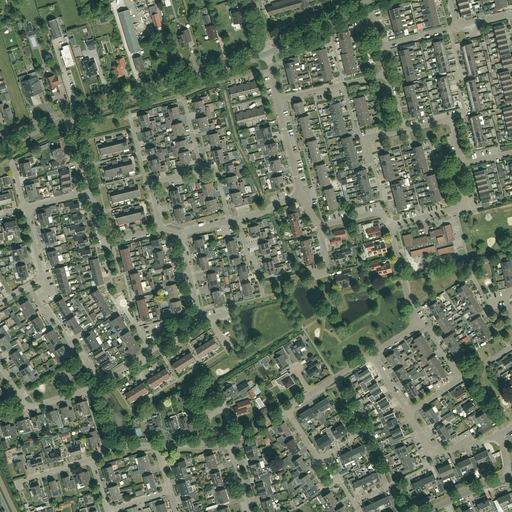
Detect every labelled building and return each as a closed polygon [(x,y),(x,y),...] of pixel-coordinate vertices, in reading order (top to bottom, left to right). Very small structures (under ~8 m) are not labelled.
[(273,6),(267,8),(269,15),(301,6),(301,7),(309,5),(308,1),(312,0),(284,0),(272,4),(273,6)] [(506,6),(506,5),(508,5),(506,0),(505,1),(496,3),(493,4),(493,7),(494,7),(495,9),(499,8),(506,6)] [(459,6),(461,12),(475,8),(479,7),(480,7),(479,4),(475,5),(472,6),(472,8),(470,8),(469,3),(459,6)] [(399,13),(399,10),(403,9),(402,7),(389,10),(390,15),(399,13)] [(234,24),(235,25),(239,23),(243,22),(242,18),(243,18),(243,17),(240,8),(237,9),(231,11),(234,24)] [(476,11),(475,8),(461,12),(462,18),(472,15),(471,13),(473,12),(473,11),(476,11)] [(126,10),(119,13),(131,54),(139,51),(141,51),(129,10),(126,10)] [(399,13),(390,15),(391,20),(401,18),(400,15),(404,14),(404,11),(399,13)] [(163,30),(158,13),(151,15),(156,32),(163,30)] [(401,18),(391,20),(393,25),(406,21),(402,23),(401,20),(406,19),(405,16),(401,18)] [(56,19),(52,20),(48,22),(50,26),(49,27),(50,29),(51,30),(54,39),(58,37),(62,36),(56,19)] [(406,21),(393,25),(394,30),(403,28),(402,25),(407,24),(406,21)] [(218,37),(214,25),(206,27),(210,40),(218,37)] [(403,28),(394,30),(395,35),(399,34),(400,37),(405,36),(404,32),(404,30),(407,29),(408,29),(408,26),(403,28)] [(188,29),(181,31),(182,34),(178,36),(181,46),(184,45),(185,46),(187,45),(188,44),(188,42),(191,41),(188,29)] [(348,31),(338,34),(340,41),(350,38),(352,37),(352,36),(350,37),(348,31)] [(340,41),(341,47),(352,45),(350,38),(340,41)] [(399,51),(400,56),(410,53),(411,53),(413,53),(414,52),(413,50),(409,51),(408,48),(416,47),(415,43),(400,46),(401,50),(399,51)] [(474,48),(472,48),(471,45),(473,45),(472,43),(461,46),(462,51),(474,48)] [(63,46),(63,49),(60,50),(62,55),(66,67),(74,64),(68,44),(63,46)] [(342,54),(342,55),(352,52),(356,51),(355,50),(353,51),(352,45),(341,47),(343,54),(342,54)] [(342,55),(343,61),(354,59),(352,52),(342,55)] [(137,70),(138,70),(139,71),(142,70),(142,69),(144,68),(141,56),(133,59),(137,70)] [(285,64),(286,69),(296,66),(295,64),(299,63),(298,57),(291,58),(292,62),(285,64)] [(114,76),(116,76),(116,77),(124,74),(122,67),(126,66),(123,58),(116,60),(117,65),(113,67),(114,70),(112,71),(114,76)] [(84,62),(84,63),(83,64),(87,76),(89,75),(89,77),(96,75),(96,74),(98,73),(96,70),(97,70),(96,67),(97,67),(95,60),(90,61),(89,59),(85,60),(85,61),(84,62)] [(343,61),(345,68),(355,65),(357,65),(357,64),(355,65),(354,59),(343,61)] [(300,65),(296,66),(286,69),(288,74),(297,71),(296,69),(300,67),(300,65)] [(357,72),(355,65),(345,68),(347,75),(348,75),(349,77),(355,76),(355,73),(357,72)] [(479,68),(467,71),(469,76),(478,74),(477,70),(479,70),(479,68)] [(308,69),(297,71),(288,74),(289,79),(298,76),(297,74),(308,71),(308,69)] [(28,74),(30,79),(35,94),(43,91),(41,86),(42,85),(43,84),(41,80),(39,80),(36,72),(28,74)] [(28,74),(28,75),(19,77),(21,82),(19,82),(21,87),(23,87),(24,92),(25,91),(27,96),(34,94),(35,94),(30,79),(28,74)] [(55,77),(54,75),(47,78),(48,81),(47,82),(49,87),(50,87),(50,89),(51,89),(53,89),(54,89),(55,88),(55,87),(58,86),(57,85),(60,84),(58,76),(55,77)] [(303,77),(302,75),(298,76),(289,79),(290,83),(299,81),(299,78),(303,77)] [(290,87),(291,87),(291,89),(291,88),(291,89),(301,86),(300,83),(304,82),(304,83),(311,81),(310,79),(304,80),(299,81),(290,83),(289,85),(290,87)] [(254,82),(250,83),(250,82),(252,92),(259,91),(257,80),(253,81),(254,82)] [(252,92),(250,82),(247,83),(247,84),(243,85),(246,94),(252,92)] [(246,94),(243,85),(243,83),(240,84),(240,85),(237,86),(239,96),(246,94)] [(418,83),(404,87),(405,92),(416,89),(415,86),(418,86),(418,83)] [(239,96),(237,86),(236,85),(233,86),(233,87),(230,88),(232,97),(239,96)] [(511,85),(503,88),(501,89),(501,91),(503,90),(504,93),(511,91),(511,85)] [(416,89),(405,92),(406,97),(416,94),(415,92),(419,91),(419,88),(416,89)] [(416,94),(406,97),(408,102),(417,99),(416,97),(421,96),(420,93),(416,94)] [(204,105),(203,103),(208,102),(207,96),(200,98),(201,100),(192,102),(193,105),(194,105),(194,108),(204,105)] [(356,106),(366,103),(368,103),(368,102),(366,102),(365,96),(354,99),(356,106)] [(511,96),(505,98),(503,99),(504,100),(506,100),(507,103),(507,105),(510,104),(509,103),(511,101),(511,96)] [(417,99),(408,102),(409,107),(418,104),(418,102),(422,101),(421,98),(417,99)] [(292,105),(294,111),(296,111),(296,114),(305,112),(304,107),(306,107),(306,106),(304,107),(303,101),(294,104),(294,105),(292,105)] [(323,111),(340,107),(340,105),(340,104),(340,101),(329,104),(330,107),(325,109),(323,110),(323,111)] [(0,104),(0,112),(2,112),(5,120),(13,117),(9,107),(5,108),(3,103),(0,104)] [(366,103),(356,106),(357,112),(368,110),(366,103)] [(418,104),(409,107),(410,112),(420,109),(419,107),(423,105),(423,103),(418,104)] [(204,105),(194,108),(195,110),(194,110),(195,113),(204,111),(204,114),(211,112),(210,107),(207,107),(206,105),(204,105)] [(169,114),(179,112),(178,109),(179,109),(178,106),(170,109),(169,106),(162,107),(164,113),(169,112),(169,114)] [(257,109),(259,119),(266,117),(263,106),(260,107),(260,108),(257,109)] [(259,119),(257,109),(256,108),(253,109),(254,110),(250,111),(252,120),(259,119)] [(420,112),(424,110),(424,108),(420,109),(410,112),(412,117),(415,116),(416,119),(425,117),(425,115),(421,116),(420,112)] [(140,121),(149,119),(149,116),(154,115),(152,110),(146,111),(146,114),(138,116),(138,118),(139,119),(140,121)] [(252,120),(250,111),(250,110),(246,111),(247,112),(243,113),(246,122),(252,120)] [(368,110),(357,112),(358,116),(357,116),(357,120),(359,119),(372,116),(371,115),(369,116),(368,110)] [(246,122),(243,113),(243,111),(240,112),(240,113),(236,114),(239,124),(246,122)] [(170,117),(165,118),(166,123),(173,122),(172,119),(181,117),(180,114),(180,115),(179,112),(169,114),(170,117)] [(211,112),(204,114),(205,116),(196,119),(197,121),(198,121),(198,124),(208,121),(207,119),(212,118),(211,112)] [(343,115),(342,112),(332,114),(332,115),(329,116),(329,118),(328,119),(328,121),(343,117),(342,115),(343,115)] [(469,117),(470,122),(481,119),(479,120),(479,116),(481,116),(480,114),(469,117)] [(314,129),(312,129),(310,121),(312,121),(312,120),(310,120),(309,115),(300,117),(300,119),(298,119),(300,125),(301,125),(303,131),(301,131),(303,137),(304,136),(305,138),(313,136),(312,130),(314,130),(314,129)] [(372,116),(359,119),(361,126),(371,123),(370,117),(372,116)] [(149,119),(140,121),(140,124),(140,127),(149,124),(150,127),(156,126),(155,120),(150,121),(149,119)] [(208,121),(198,124),(199,127),(198,127),(199,129),(208,127),(208,130),(215,128),(213,123),(209,124),(208,121)] [(173,122),(166,123),(168,129),(173,128),(173,130),(183,128),(182,125),(183,125),(182,122),(174,125),(173,122)] [(345,124),(345,122),(334,125),(335,127),(330,129),(331,131),(345,127),(345,125),(345,124)] [(256,136),(262,134),(272,132),(271,126),(266,128),(265,125),(254,127),(256,136)] [(156,126),(150,127),(150,130),(142,132),(142,135),(143,134),(144,137),(153,135),(156,134),(155,132),(157,131),(156,126)] [(346,130),(345,127),(331,131),(326,132),(327,137),(332,136),(332,134),(336,132),(337,135),(347,132),(347,130),(346,130)] [(183,128),(173,130),(174,133),(169,134),(170,139),(177,138),(176,135),(185,133),(184,130),(184,131),(183,128)] [(209,140),(219,138),(219,135),(224,134),(222,128),(216,130),(216,133),(208,135),(208,137),(209,137),(209,140)] [(239,133),(241,138),(243,145),(243,144),(244,147),(248,146),(247,144),(245,138),(244,139),(242,132),(239,133)] [(262,134),(256,136),(258,144),(260,143),(270,141),(269,138),(273,137),(272,132),(262,134)] [(120,136),(124,150),(129,149),(127,139),(124,140),(123,135),(120,136)] [(153,135),(144,137),(144,140),(144,143),(153,140),(154,143),(160,142),(159,136),(154,137),(153,135)] [(342,141),(338,142),(338,145),(353,141),(352,138),(352,136),(342,138),(342,141)] [(113,153),(118,151),(116,142),(113,142),(112,138),(109,139),(113,153)] [(220,140),(219,138),(209,140),(210,143),(210,145),(219,143),(220,146),(226,145),(225,139),(220,140)] [(309,148),(311,155),(309,155),(311,161),(313,161),(313,162),(321,160),(320,155),(322,154),(322,153),(320,154),(318,145),(320,145),(320,144),(318,144),(317,139),(308,141),(308,143),(306,143),(308,149),(309,148)] [(486,139),(475,142),(476,147),(486,145),(485,142),(487,141),(486,139)] [(174,145),(172,146),(173,151),(180,150),(179,147),(188,145),(187,143),(186,143),(186,140),(176,142),(176,141),(173,142),(174,145)] [(270,141),(260,143),(260,146),(261,146),(263,151),(268,150),(277,148),(277,147),(277,146),(278,145),(277,144),(276,143),(276,142),(271,144),(270,141)] [(102,155),(107,154),(105,144),(102,145),(101,142),(96,144),(97,147),(99,146),(102,155)] [(226,145),(220,146),(220,149),(212,151),(212,153),(213,153),(213,156),(223,154),(223,151),(227,150),(226,145)] [(410,154),(414,153),(423,150),(422,145),(413,147),(413,150),(410,151),(410,154)] [(355,148),(354,146),(344,148),(345,151),(340,152),(341,155),(355,151),(354,148),(355,148)] [(67,161),(65,156),(64,156),(63,153),(63,152),(61,147),(57,149),(53,150),(55,159),(56,159),(57,161),(53,162),(54,169),(66,166),(65,162),(67,161)] [(156,153),(156,155),(163,154),(162,148),(157,150),(156,147),(146,149),(147,152),(147,155),(156,153)] [(268,153),(263,154),(265,159),(275,157),(275,154),(278,153),(277,148),(268,150),(268,153)] [(179,156),(180,158),(190,156),(189,153),(190,153),(189,151),(180,153),(180,150),(173,151),(175,157),(179,156)] [(411,158),(415,157),(425,155),(423,150),(414,153),(415,155),(411,156),(411,158)] [(163,154),(156,155),(157,158),(149,161),(149,163),(150,163),(150,165),(160,163),(159,161),(164,160),(163,154)] [(224,156),(223,154),(213,156),(214,159),(214,161),(216,161),(217,164),(230,161),(229,155),(224,156)] [(425,155),(415,157),(416,160),(412,161),(412,163),(416,162),(426,160),(425,155)] [(190,156),(180,158),(181,161),(176,162),(177,167),(178,169),(184,167),(183,163),(192,161),(191,159),(190,156)] [(358,158),(357,156),(347,158),(347,161),(342,162),(343,164),(358,161),(357,158),(358,158)] [(20,167),(22,168),(22,170),(32,168),(31,164),(34,163),(34,162),(33,157),(26,159),(27,162),(21,164),(20,165),(20,167)] [(126,158),(129,172),(135,171),(132,161),(129,162),(128,157),(126,158)] [(267,167),(268,167),(281,164),(280,159),(276,160),(275,157),(265,159),(266,162),(267,167)] [(118,174),(124,173),(121,164),(119,164),(117,160),(115,160),(118,174)] [(414,168),(418,167),(427,165),(426,160),(416,162),(417,165),(413,166),(414,168)] [(224,164),(225,166),(224,166),(225,169),(224,169),(225,172),(233,170),(234,173),(240,171),(246,169),(245,167),(240,168),(239,165),(234,167),(234,164),(233,162),(224,164)] [(161,166),(160,163),(150,165),(151,168),(151,171),(160,169),(161,172),(167,170),(166,165),(161,166)] [(328,166),(326,167),(325,163),(316,165),(317,167),(315,167),(316,173),(318,172),(319,179),(318,179),(319,185),(321,184),(321,186),(330,183),(329,178),(331,178),(330,177),(328,178),(326,169),(329,169),(328,166)] [(107,177),(113,176),(110,166),(108,167),(107,164),(102,166),(102,168),(105,168),(107,177)] [(267,173),(268,176),(278,173),(277,170),(282,169),(281,164),(268,167),(269,172),(267,173)] [(427,165),(418,167),(418,170),(414,171),(416,176),(421,175),(424,174),(423,171),(428,170),(427,165)] [(32,168),(22,170),(24,176),(30,175),(31,178),(37,177),(35,171),(33,172),(32,168)] [(484,170),(474,173),(476,178),(487,175),(487,173),(488,173),(487,168),(483,169),(484,170)] [(352,178),(367,174),(366,171),(367,171),(366,169),(356,171),(356,174),(352,175),(352,178)] [(62,178),(70,176),(71,176),(70,170),(61,172),(62,178)] [(227,180),(228,183),(238,180),(237,178),(242,176),(240,171),(234,173),(235,175),(226,178),(227,180)] [(270,179),(271,184),(284,180),(282,175),(279,176),(278,173),(268,176),(268,179),(270,179)] [(429,173),(424,174),(421,175),(422,179),(426,178),(427,181),(436,179),(435,174),(430,175),(429,173)] [(3,177),(5,185),(12,184),(10,176),(3,177)] [(70,176),(62,178),(61,178),(63,184),(71,183),(72,182),(70,176)] [(28,191),(36,189),(35,183),(39,182),(39,179),(31,180),(32,184),(26,185),(28,191)] [(369,181),(369,179),(358,181),(359,184),(354,185),(355,187),(369,184),(369,181)] [(397,183),(392,185),(393,190),(406,186),(405,181),(405,179),(396,181),(397,183)] [(238,189),(244,187),(243,181),(238,183),(238,180),(228,183),(229,186),(228,186),(229,188),(237,186),(238,189)] [(284,180),(271,184),(272,189),(270,189),(270,192),(282,190),(281,187),(285,186),(284,180)] [(202,188),(203,190),(213,188),(212,185),(213,184),(212,182),(203,184),(203,181),(196,183),(197,189),(202,188)] [(52,187),(55,196),(64,194),(63,191),(72,189),(71,183),(63,184),(62,185),(63,190),(59,190),(60,192),(57,193),(55,186),(52,187)] [(132,184),(135,198),(141,196),(138,187),(136,187),(135,183),(132,184)] [(127,189),(125,190),(124,186),(121,187),(124,200),(130,199),(127,189)] [(170,191),(171,195),(170,195),(170,198),(180,195),(179,192),(181,191),(181,189),(180,186),(173,188),(174,190),(170,191)] [(406,186),(393,190),(394,195),(408,191),(403,192),(403,190),(407,188),(406,186)] [(244,187),(238,189),(239,192),(230,194),(231,196),(232,199),(242,196),(241,194),(246,193),(244,187)] [(326,197),(328,203),(326,203),(328,209),(329,209),(330,210),(338,208),(337,202),(339,202),(339,201),(337,202),(335,193),(337,193),(337,192),(335,192),(333,187),(325,190),(325,191),(323,191),(325,197),(326,197)] [(213,188),(203,190),(204,193),(199,194),(200,199),(207,198),(206,195),(214,192),(214,190),(213,188)] [(11,189),(2,192),(3,194),(5,203),(11,202),(11,201),(10,197),(13,196),(11,189)] [(39,189),(36,189),(28,191),(29,198),(35,196),(36,200),(43,198),(43,195),(40,195),(39,189)] [(372,191),(371,189),(361,191),(362,194),(357,195),(357,197),(372,194),(371,191),(372,191)] [(119,202),(116,192),(114,193),(113,190),(109,191),(109,194),(111,194),(113,203),(119,202)] [(408,191),(394,195),(396,200),(409,196),(408,194),(408,191)] [(493,198),(494,198),(495,196),(495,194),(480,198),(482,203),(483,203),(484,208),(490,206),(488,201),(494,200),(493,198)] [(183,195),(180,195),(170,198),(171,200),(172,200),(173,203),(176,203),(177,205),(184,204),(184,205),(188,204),(188,201),(184,202),(183,199),(184,197),(183,195)] [(242,196),(232,199),(232,202),(233,204),(241,202),(242,205),(248,203),(247,198),(242,199),(242,196)] [(409,196),(396,200),(397,205),(406,202),(405,200),(410,198),(409,196)] [(206,204),(207,206),(217,204),(216,201),(216,198),(207,200),(207,198),(200,199),(201,205),(206,204)] [(406,202),(397,205),(398,210),(404,208),(404,210),(405,210),(409,209),(408,207),(407,207),(407,205),(411,204),(410,201),(406,202)] [(71,208),(72,211),(81,209),(79,203),(73,205),(72,202),(65,203),(66,209),(71,208)] [(184,204),(177,205),(178,208),(175,209),(176,212),(174,213),(174,215),(184,213),(186,212),(185,209),(184,205),(184,204)] [(217,204),(207,206),(207,209),(203,210),(204,215),(211,214),(210,211),(218,209),(218,206),(217,206),(217,204)] [(146,218),(145,212),(144,209),(144,208),(141,209),(140,205),(137,206),(140,219),(146,218)] [(38,214),(39,219),(48,217),(51,216),(51,213),(50,208),(49,208),(44,209),(44,212),(38,214)] [(130,222),(135,221),(133,211),(130,212),(129,208),(126,209),(130,222)] [(287,219),(288,222),(299,219),(298,215),(301,214),(300,211),(293,213),(293,212),(295,211),(294,209),(292,210),(292,208),(290,209),(289,210),(288,211),(288,212),(290,219),(287,219)] [(75,213),(69,215),(71,220),(74,219),(74,221),(75,223),(76,225),(80,224),(80,221),(83,221),(83,220),(84,219),(83,216),(82,215),(80,215),(79,212),(75,213)] [(119,225),(124,223),(122,214),(119,214),(119,212),(114,213),(115,216),(116,215),(119,225)] [(185,217),(184,213),(174,215),(175,218),(177,218),(178,221),(181,220),(181,223),(188,221),(187,216),(185,217)] [(50,223),(48,217),(39,219),(41,225),(47,223),(48,226),(54,225),(53,222),(50,223)] [(291,225),(292,229),(301,227),(304,226),(303,223),(300,224),(299,219),(288,222),(288,225),(291,225)] [(10,221),(12,231),(15,230),(17,237),(23,235),(21,228),(18,229),(16,220),(10,221)] [(6,232),(3,233),(4,240),(8,239),(7,236),(13,234),(12,231),(10,221),(4,223),(6,232)] [(249,229),(250,232),(260,230),(259,227),(264,226),(263,221),(256,222),(257,225),(248,227),(249,229)] [(372,228),(371,223),(362,225),(364,233),(369,232),(370,237),(380,234),(378,226),(372,228)] [(407,249),(410,248),(412,257),(436,251),(437,255),(455,251),(453,243),(451,243),(451,241),(454,240),(450,224),(442,226),(443,229),(429,232),(431,237),(427,238),(427,236),(413,239),(412,234),(403,236),(405,246),(407,246),(407,249)] [(80,228),(79,225),(71,227),(72,232),(77,231),(78,234),(86,232),(85,226),(80,228)] [(49,231),(43,233),(44,239),(53,236),(52,231),(55,230),(54,227),(48,228),(49,231)] [(292,229),(291,229),(289,229),(290,233),(293,232),(294,236),(298,235),(298,237),(301,236),(300,235),(306,233),(305,230),(302,231),(301,227),(292,229)] [(260,230),(250,232),(251,235),(250,235),(251,237),(259,235),(260,238),(267,237),(265,231),(261,232),(260,230)] [(342,243),(341,240),(345,239),(344,236),(346,236),(345,230),(334,232),(335,237),(331,238),(332,245),(342,243)] [(194,246),(204,244),(203,240),(205,240),(204,235),(197,237),(198,239),(195,240),(195,244),(194,244),(194,246)] [(56,236),(53,236),(44,239),(46,244),(52,243),(53,246),(58,244),(58,241),(57,241),(56,236)] [(79,248),(85,246),(84,245),(89,244),(87,238),(81,239),(81,236),(75,238),(76,243),(78,243),(79,248)] [(231,237),(224,239),(225,244),(227,244),(228,247),(238,245),(237,242),(236,243),(235,239),(231,240),(231,237)] [(259,246),(260,249),(270,247),(272,247),(271,244),(274,243),(273,238),(266,239),(267,242),(258,244),(259,247),(259,246)] [(302,245),(299,246),(300,249),(312,246),(311,242),(313,241),(313,238),(301,241),(302,245)] [(142,247),(143,250),(143,252),(151,250),(158,248),(158,246),(161,245),(160,241),(162,241),(161,239),(151,241),(152,245),(142,247)] [(365,244),(367,251),(373,249),(374,254),(386,251),(384,243),(374,246),(373,242),(365,244)] [(125,245),(125,248),(120,250),(122,255),(130,253),(129,248),(132,247),(131,244),(125,245)] [(205,248),(204,244),(194,246),(195,249),(197,249),(197,252),(201,251),(201,254),(208,252),(207,247),(205,248)] [(11,252),(12,256),(22,253),(22,252),(23,251),(22,249),(21,248),(21,247),(19,248),(19,245),(8,247),(9,252),(11,252)] [(238,245),(228,247),(229,251),(227,252),(228,257),(235,255),(234,252),(237,251),(237,248),(238,247),(238,245)] [(55,250),(48,252),(49,258),(58,256),(56,250),(60,249),(60,246),(54,247),(55,250)] [(313,250),(312,246),(300,249),(299,249),(301,257),(302,256),(304,256),(313,254),(315,253),(316,253),(315,250),(313,250)] [(270,247),(260,249),(261,252),(260,252),(261,255),(264,254),(269,252),(270,256),(270,255),(277,254),(276,251),(275,248),(270,249),(270,247)] [(85,248),(78,249),(79,255),(82,254),(83,257),(84,260),(90,258),(89,256),(92,255),(90,249),(85,250),(85,248)] [(162,250),(161,248),(158,248),(151,250),(152,255),(155,254),(156,258),(165,256),(164,250),(162,250)] [(335,256),(337,263),(346,261),(345,255),(352,253),(350,248),(342,250),(343,254),(335,256)] [(202,257),(199,258),(200,261),(198,262),(199,264),(208,262),(207,258),(210,258),(209,256),(212,255),(211,252),(208,253),(208,252),(201,254),(202,257)] [(9,265),(10,265),(18,263),(17,260),(24,259),(22,253),(12,256),(13,261),(9,262),(9,265)] [(313,254),(304,256),(302,256),(302,259),(305,259),(306,263),(310,262),(312,262),(318,260),(317,257),(314,258),(313,254)] [(236,258),(235,255),(228,257),(230,266),(235,264),(242,263),(241,260),(240,257),(239,257),(236,258)] [(58,256),(49,258),(51,263),(57,261),(58,264),(64,263),(63,260),(59,261),(58,256)] [(157,262),(154,263),(156,267),(155,268),(162,266),(162,263),(165,262),(164,259),(166,258),(165,256),(156,258),(157,262)] [(264,268),(274,265),(274,263),(278,262),(277,256),(270,258),(271,261),(263,263),(263,265),(264,265),(264,268)] [(503,269),(511,266),(511,265),(511,263),(511,262),(511,257),(510,258),(510,261),(501,263),(503,269)] [(209,265),(208,262),(199,264),(199,267),(201,266),(202,270),(209,268),(210,270),(217,269),(216,266),(212,267),(211,265),(209,265)] [(384,273),(391,271),(389,263),(380,266),(379,262),(371,264),(372,270),(378,268),(380,274),(381,274),(381,275),(384,274),(384,273)] [(18,263),(10,265),(11,268),(13,268),(14,273),(18,272),(27,270),(25,264),(18,266),(18,263)] [(242,263),(235,264),(236,269),(238,269),(239,272),(249,270),(248,268),(247,268),(246,265),(243,265),(242,263)] [(275,268),(274,265),(264,268),(265,271),(265,273),(274,271),(274,274),(281,272),(280,267),(275,268)] [(165,274),(173,272),(172,266),(163,269),(162,266),(155,268),(156,272),(161,271),(161,272),(164,271),(165,274)] [(511,266),(503,269),(504,275),(511,272),(511,266)] [(211,273),(206,274),(207,278),(207,280),(217,278),(216,274),(218,274),(217,269),(210,270),(211,273)] [(336,277),(338,284),(341,284),(343,284),(343,287),(349,285),(348,282),(349,281),(348,275),(352,274),(351,269),(344,271),(345,275),(336,277)] [(28,276),(27,270),(18,272),(19,278),(15,279),(16,282),(22,280),(21,277),(28,276)] [(249,270),(239,272),(240,276),(238,277),(239,282),(246,280),(246,277),(249,277),(248,273),(250,273),(249,270)] [(163,280),(162,280),(163,283),(170,282),(169,279),(174,277),(173,272),(165,274),(162,275),(163,280)] [(217,278),(207,280),(208,283),(209,283),(209,286),(211,286),(211,289),(221,286),(222,286),(224,286),(224,285),(224,283),(222,282),(220,283),(220,281),(218,282),(217,278)] [(246,280),(239,282),(240,287),(243,286),(243,290),(244,290),(253,288),(253,285),(251,286),(250,282),(247,283),(246,280)] [(170,282),(163,283),(163,286),(167,285),(168,291),(177,289),(176,283),(170,285),(170,282)] [(456,295),(460,293),(468,288),(465,284),(463,285),(461,282),(455,286),(459,291),(455,293),(456,295)] [(213,295),(211,295),(212,298),(221,296),(220,292),(222,291),(221,286),(211,289),(213,295)] [(241,295),(242,294),(244,299),(251,298),(250,295),(253,294),(252,291),(254,290),(253,288),(244,290),(243,290),(240,291),(241,295)] [(459,300),(461,299),(471,292),(468,288),(460,293),(462,295),(458,298),(459,300)] [(94,298),(101,294),(98,289),(91,294),(94,298)] [(167,294),(166,296),(167,300),(174,298),(173,295),(178,294),(177,289),(168,291),(169,294),(167,294)] [(473,293),(472,294),(471,292),(461,299),(462,301),(460,303),(459,304),(460,305),(462,304),(466,302),(474,297),(473,297),(474,296),(473,293)] [(101,294),(94,298),(96,303),(103,298),(101,294)] [(223,295),(221,296),(212,298),(212,300),(214,300),(215,304),(218,303),(219,305),(226,304),(223,295)] [(431,305),(429,307),(431,311),(439,306),(443,304),(442,302),(438,304),(437,302),(438,301),(436,297),(429,302),(431,305)] [(474,297),(466,302),(467,304),(463,307),(465,309),(468,306),(476,301),(474,297)] [(56,303),(58,307),(66,303),(63,298),(56,303)] [(103,298),(96,303),(99,307),(106,303),(103,298)] [(174,298),(167,300),(167,303),(169,303),(170,308),(181,305),(180,300),(174,301),(174,298)] [(21,307),(23,310),(31,305),(28,300),(23,303),(21,300),(16,304),(19,309),(21,307)] [(467,313),(471,311),(479,306),(476,301),(468,306),(470,309),(466,311),(467,313)] [(58,307),(61,311),(68,307),(66,303),(58,307)] [(106,303),(99,307),(101,311),(109,307),(106,303)] [(31,305),(23,310),(25,313),(23,314),(23,315),(25,319),(31,316),(30,313),(35,310),(31,305)] [(170,308),(172,313),(170,314),(171,317),(178,315),(177,312),(183,311),(181,305),(170,308)] [(439,306),(431,311),(434,315),(442,310),(446,308),(445,306),(441,308),(439,306)] [(479,306),(471,311),(473,313),(469,315),(470,317),(482,310),(479,306)] [(68,307),(61,311),(64,316),(71,312),(68,307)] [(109,307),(101,311),(104,316),(111,312),(109,307)] [(442,310),(434,315),(437,320),(445,315),(449,312),(447,310),(444,313),(442,310)] [(445,315),(437,320),(440,324),(448,319),(451,317),(450,315),(446,317),(445,315)] [(38,316),(28,322),(31,328),(34,326),(41,322),(38,316)] [(67,321),(70,325),(77,321),(74,316),(67,321)] [(111,321),(114,326),(123,321),(119,316),(111,321)] [(472,327),(483,320),(480,316),(474,320),(473,318),(467,322),(469,323),(470,325),(472,327)] [(448,319),(440,324),(442,329),(450,324),(454,321),(453,319),(449,321),(448,319)] [(475,332),(486,325),(483,320),(472,327),(471,328),(472,330),(473,329),(475,332)] [(70,325),(72,330),(79,325),(77,321),(70,325)] [(123,321),(114,326),(113,327),(116,332),(117,332),(118,331),(126,326),(126,325),(124,321),(123,321)] [(41,322),(34,326),(36,330),(33,331),(35,333),(32,335),(34,338),(40,334),(39,331),(45,327),(41,322)] [(450,324),(442,329),(445,333),(457,326),(456,324),(452,326),(450,324)] [(79,325),(72,330),(75,334),(82,330),(79,325)] [(478,335),(488,329),(486,325),(475,332),(472,333),(473,335),(475,334),(477,333),(478,335)] [(84,339),(87,344),(94,339),(96,338),(97,337),(95,335),(97,333),(94,328),(91,331),(84,335),(85,335),(86,337),(84,339)] [(43,335),(45,338),(47,341),(56,334),(53,329),(43,335)] [(488,329),(478,335),(477,336),(478,338),(482,336),(483,338),(482,339),(481,340),(482,342),(483,342),(492,337),(490,334),(491,334),(488,329)] [(6,331),(0,334),(0,335),(1,338),(0,338),(0,344),(1,346),(8,341),(6,338),(9,336),(8,334),(6,331)] [(119,334),(117,335),(119,337),(122,342),(124,341),(132,336),(129,331),(124,334),(123,332),(119,334)] [(455,332),(444,339),(446,343),(458,336),(454,338),(453,336),(457,334),(455,332)] [(56,334),(47,341),(49,339),(51,343),(48,344),(50,346),(48,347),(50,350),(52,349),(57,346),(55,343),(60,340),(56,334)] [(413,347),(417,344),(425,339),(422,335),(417,338),(415,335),(412,337),(415,342),(412,344),(413,347)] [(132,336),(124,341),(127,346),(135,341),(132,336)] [(458,336),(446,343),(449,348),(458,342),(457,340),(459,338),(458,336)] [(94,339),(87,344),(90,349),(93,347),(94,350),(101,346),(103,344),(102,343),(100,345),(96,338),(94,339)] [(208,354),(207,353),(212,349),(213,351),(218,348),(217,346),(218,345),(213,338),(209,341),(208,338),(205,340),(206,342),(203,345),(201,342),(199,344),(200,346),(196,349),(200,357),(202,356),(202,358),(208,354)] [(427,343),(425,339),(417,344),(418,347),(414,349),(416,351),(419,348),(427,343)] [(458,342),(449,348),(452,352),(459,347),(458,345),(462,342),(461,340),(458,342)] [(15,341),(10,344),(8,341),(1,346),(4,351),(11,347),(12,350),(19,346),(17,343),(16,343),(15,341)] [(109,344),(107,341),(103,344),(101,346),(102,348),(93,353),(96,358),(105,352),(104,350),(106,349),(105,346),(109,344)] [(135,341),(127,346),(129,349),(125,351),(129,357),(140,350),(138,346),(139,346),(135,341)] [(302,341),(291,347),(298,358),(303,355),(300,349),(305,346),(302,341)] [(430,348),(427,343),(419,348),(421,351),(417,353),(418,355),(422,353),(430,348)] [(463,344),(459,347),(452,352),(455,356),(462,351),(461,349),(465,346),(463,344)] [(53,353),(56,357),(66,350),(63,345),(59,348),(57,346),(52,349),(54,352),(53,353)] [(19,346),(12,350),(14,352),(10,355),(13,360),(21,355),(19,352),(22,350),(19,346)] [(392,354),(386,357),(389,362),(388,362),(397,357),(399,356),(400,355),(399,352),(397,347),(390,351),(392,354)] [(433,352),(430,348),(422,353),(424,355),(420,358),(422,361),(429,357),(428,355),(433,352)] [(278,357),(275,359),(280,368),(287,364),(283,357),(286,354),(283,349),(276,353),(278,357)] [(66,350),(56,357),(58,361),(57,362),(59,365),(66,360),(65,358),(69,355),(66,350)] [(108,351),(105,352),(96,358),(99,363),(108,357),(109,359),(112,357),(109,354),(108,351)] [(182,354),(184,357),(180,359),(179,357),(176,358),(177,361),(173,363),(178,371),(179,370),(180,372),(185,369),(184,367),(190,364),(191,365),(196,362),(195,360),(196,360),(191,352),(186,355),(185,353),(182,354)] [(24,354),(21,355),(13,360),(17,366),(21,363),(23,366),(29,362),(24,354)] [(429,357),(422,361),(424,365),(428,363),(430,365),(438,360),(437,359),(438,358),(436,355),(435,356),(435,355),(431,358),(429,357)] [(309,369),(306,371),(311,377),(314,375),(316,376),(317,373),(320,372),(316,366),(319,364),(317,360),(318,359),(316,356),(311,359),(313,362),(310,364),(307,366),(309,369)] [(397,357),(388,362),(391,366),(392,366),(398,363),(399,365),(405,361),(403,357),(400,358),(399,356),(397,357)] [(507,368),(511,364),(511,356),(508,358),(509,359),(506,360),(504,358),(497,362),(499,365),(503,363),(504,366),(505,365),(507,368)] [(109,366),(110,368),(117,364),(112,357),(109,359),(100,365),(103,369),(109,366)] [(438,360),(430,365),(426,367),(427,369),(431,367),(432,369),(440,364),(440,363),(441,363),(439,359),(438,360)] [(405,361),(399,365),(401,368),(395,371),(398,376),(406,371),(404,368),(408,366),(405,361)] [(29,362),(23,366),(24,368),(20,371),(24,376),(34,370),(31,372),(28,366),(31,364),(29,362)] [(440,364),(432,369),(429,372),(430,374),(434,371),(435,374),(443,369),(440,364)] [(157,370),(159,373),(155,375),(153,372),(151,374),(152,377),(148,379),(153,387),(154,386),(155,388),(160,385),(159,383),(164,380),(165,381),(170,378),(169,376),(170,376),(166,368),(161,371),(160,368),(157,370)] [(361,376),(362,378),(371,373),(368,369),(360,374),(358,372),(354,374),(355,377),(356,377),(357,379),(361,376)] [(432,375),(431,376),(433,378),(436,376),(438,378),(437,378),(439,381),(442,379),(441,377),(446,373),(443,369),(435,374),(433,375),(432,375)] [(34,370),(24,376),(27,382),(31,379),(33,382),(39,378),(37,375),(35,377),(33,374),(35,372),(34,370)] [(407,373),(406,371),(398,376),(401,380),(410,374),(412,377),(418,373),(417,370),(413,373),(411,371),(407,373)] [(412,377),(413,380),(414,379),(414,380),(421,376),(422,375),(419,372),(418,373),(412,377)] [(374,378),(371,373),(362,378),(364,381),(360,384),(363,388),(367,385),(365,383),(374,378)] [(284,386),(286,389),(294,384),(289,375),(286,377),(284,374),(275,380),(278,385),(280,384),(280,385),(281,385),(282,386),(283,386),(284,386)] [(404,385),(408,391),(415,387),(417,385),(415,382),(413,383),(412,381),(404,385)] [(224,388),(225,390),(224,391),(228,397),(231,395),(234,399),(239,396),(239,395),(239,396),(242,394),(242,395),(251,389),(246,382),(238,387),(235,389),(235,388),(234,389),(232,386),(230,387),(229,385),(227,384),(224,386),(224,388)] [(368,388),(367,385),(363,388),(365,392),(370,390),(371,392),(380,387),(377,382),(368,388)] [(136,397),(141,394),(142,395),(148,392),(147,391),(148,390),(143,383),(139,385),(137,383),(134,384),(136,387),(132,389),(131,387),(128,388),(130,391),(125,394),(130,401),(131,401),(132,402),(137,399),(136,397)] [(431,384),(428,387),(428,386),(420,391),(422,394),(430,389),(433,387),(431,384)] [(257,385),(252,389),(247,392),(251,399),(256,396),(256,395),(261,392),(257,385)] [(368,397),(371,402),(376,399),(374,397),(383,391),(380,387),(371,392),(373,395),(368,397)] [(419,392),(415,387),(408,391),(411,397),(419,392)] [(459,401),(467,395),(462,388),(457,392),(455,389),(450,392),(453,397),(455,396),(459,401)] [(376,399),(371,402),(369,404),(370,405),(372,404),(374,406),(376,409),(388,401),(386,396),(377,402),(376,399)] [(261,407),(266,404),(263,398),(258,401),(261,407)] [(331,411),(333,409),(336,408),(332,401),(329,402),(326,398),(321,401),(326,409),(329,407),(331,411)] [(238,416),(248,413),(247,408),(251,406),(249,400),(238,404),(238,407),(235,408),(238,416)] [(91,413),(89,406),(85,407),(83,401),(77,403),(80,412),(82,411),(84,415),(87,414),(87,415),(91,413)] [(316,411),(320,418),(323,416),(322,415),(323,415),(323,413),(322,411),(326,409),(321,401),(315,405),(316,405),(313,407),(316,411)] [(378,413),(379,416),(384,413),(382,411),(391,405),(388,401),(376,409),(377,411),(378,413)] [(465,415),(467,414),(475,408),(471,402),(463,407),(463,408),(462,408),(460,405),(455,408),(459,414),(462,412),(463,414),(464,415),(465,415)] [(69,422),(75,420),(72,409),(69,410),(67,406),(61,408),(64,417),(67,416),(69,422)] [(305,412),(310,419),(313,417),(315,421),(318,419),(321,423),(322,422),(320,418),(316,411),(313,407),(311,408),(310,408),(305,412)] [(432,407),(425,412),(429,418),(436,413),(432,407)] [(55,425),(58,424),(60,428),(63,426),(59,416),(56,417),(54,410),(47,412),(48,414),(46,414),(47,418),(49,418),(50,420),(53,419),(55,425)] [(436,413),(429,418),(432,423),(439,419),(437,416),(440,414),(438,411),(436,413)] [(186,417),(184,417),(183,412),(178,414),(182,426),(183,430),(187,428),(188,432),(189,432),(190,433),(192,432),(192,431),(196,430),(193,421),(188,422),(186,417)] [(309,425),(307,421),(310,419),(305,412),(300,415),(297,417),(300,421),(304,428),(309,425)] [(384,413),(379,416),(381,420),(382,423),(396,417),(394,412),(386,416),(384,413)] [(485,412),(484,413),(479,416),(477,413),(472,416),(474,420),(477,418),(480,423),(488,417),(485,412)] [(153,420),(148,422),(151,430),(148,431),(149,435),(161,431),(161,430),(164,429),(162,423),(159,413),(152,415),(153,420)] [(43,420),(40,421),(38,415),(31,417),(34,425),(38,424),(39,429),(45,428),(43,420)] [(168,427),(167,428),(169,430),(170,433),(171,433),(173,433),(174,432),(177,431),(175,423),(178,422),(178,423),(179,423),(176,415),(171,417),(172,417),(173,420),(171,420),(171,419),(166,420),(166,422),(168,427)] [(383,426),(385,430),(390,429),(389,426),(398,422),(396,417),(382,423),(383,426)] [(480,423),(482,426),(480,428),(481,429),(480,430),(481,432),(479,433),(481,435),(490,429),(488,425),(491,423),(492,423),(488,417),(480,423)] [(343,424),(337,427),(342,435),(347,431),(345,427),(347,425),(343,418),(340,420),(343,424)] [(23,429),(25,433),(31,431),(29,425),(26,426),(24,420),(17,422),(19,430),(23,429)] [(278,422),(271,427),(276,435),(280,432),(288,428),(284,422),(280,425),(278,422)] [(4,424),(4,425),(3,426),(6,436),(11,434),(12,437),(18,435),(16,429),(12,431),(10,424),(8,424),(8,423),(4,424)] [(342,435),(337,427),(334,429),(332,425),(327,428),(332,436),(334,434),(337,438),(342,435)] [(440,435),(452,428),(450,425),(446,428),(444,425),(437,430),(440,435)] [(390,429),(385,430),(387,435),(392,433),(393,436),(402,432),(400,427),(391,431),(390,429)] [(291,433),(288,428),(280,432),(282,436),(277,439),(280,444),(287,439),(285,437),(291,433)] [(327,434),(322,438),(326,445),(332,441),(329,437),(332,436),(327,428),(324,430),(327,434)] [(452,428),(440,435),(443,441),(449,438),(450,440),(451,441),(458,436),(456,433),(451,436),(449,433),(453,431),(454,430),(452,428)] [(89,448),(90,448),(91,448),(93,448),(94,447),(97,446),(96,443),(99,442),(95,431),(90,432),(91,437),(86,438),(89,448)] [(404,437),(402,432),(393,436),(388,438),(389,441),(392,446),(396,444),(395,441),(404,437)] [(326,445),(322,438),(318,440),(317,438),(315,439),(312,434),(309,436),(316,446),(318,444),(321,448),(326,445)] [(244,443),(245,447),(246,453),(253,451),(256,450),(258,449),(256,443),(254,437),(244,443)] [(76,441),(77,444),(74,445),(77,455),(82,453),(81,448),(83,447),(81,441),(81,439),(76,441)] [(289,449),(296,444),(293,439),(289,442),(287,439),(280,444),(282,446),(283,445),(284,448),(287,446),(289,449)] [(71,443),(65,445),(68,452),(70,451),(72,457),(77,455),(74,445),(71,446),(71,443)] [(300,450),(296,444),(289,449),(291,452),(287,455),(288,457),(286,459),(287,461),(294,457),(293,454),(300,450)] [(396,455),(397,454),(410,449),(408,446),(406,447),(405,445),(399,447),(397,444),(391,447),(393,450),(396,455)] [(358,448),(362,456),(365,454),(367,458),(372,456),(368,448),(366,449),(364,445),(358,448)] [(58,461),(55,451),(52,452),(51,447),(45,449),(48,458),(51,457),(52,462),(58,461)] [(59,448),(60,449),(55,451),(58,461),(63,459),(61,454),(64,453),(62,447),(59,448)] [(358,457),(362,456),(358,448),(352,450),(357,461),(359,460),(358,457)] [(410,449),(397,454),(399,459),(401,459),(410,455),(408,453),(411,452),(410,449)] [(256,450),(253,451),(246,453),(248,458),(254,456),(255,460),(259,459),(257,453),(256,450)] [(350,461),(353,459),(356,466),(357,469),(360,467),(359,464),(357,461),(352,450),(346,453),(350,461)] [(481,453),(485,461),(491,458),(492,462),(495,461),(492,454),(489,456),(487,450),(481,453)] [(199,458),(202,458),(202,460),(206,459),(207,462),(216,459),(214,454),(208,455),(207,452),(198,455),(199,458)] [(39,456),(35,457),(38,467),(44,465),(42,460),(45,459),(43,453),(38,454),(39,456)] [(139,464),(148,461),(146,455),(140,457),(139,453),(133,455),(134,459),(138,458),(139,464)] [(350,461),(346,453),(341,456),(342,458),(339,459),(344,469),(346,468),(344,464),(350,461)] [(481,463),(485,461),(481,453),(475,455),(478,461),(475,462),(478,469),(483,467),(481,463)] [(19,461),(14,463),(17,473),(25,471),(22,464),(25,463),(23,454),(17,456),(19,461)] [(33,469),(38,467),(35,457),(33,458),(31,454),(26,456),(26,457),(28,464),(30,468),(33,467),(33,469)] [(411,458),(410,455),(401,459),(403,464),(414,459),(413,457),(411,458)] [(292,469),(296,467),(304,462),(300,457),(296,459),(294,457),(287,461),(292,469)] [(263,458),(259,459),(255,460),(256,463),(254,464),(250,465),(252,471),(266,467),(265,466),(265,467),(263,461),(264,461),(263,458)] [(469,458),(464,460),(467,469),(471,467),(473,471),(478,469),(475,462),(472,464),(469,458)] [(206,469),(207,472),(213,470),(212,467),(218,465),(216,459),(207,462),(208,466),(205,467),(206,469)] [(415,462),(414,459),(403,464),(405,469),(402,471),(403,474),(409,471),(408,468),(414,465),(413,463),(415,462)] [(172,467),(174,473),(182,470),(186,469),(187,469),(186,466),(185,460),(178,463),(173,464),(174,467),(172,467)] [(460,469),(457,470),(460,477),(463,476),(461,472),(467,469),(464,460),(458,463),(460,469)] [(105,474),(114,472),(112,466),(116,464),(115,461),(108,463),(109,466),(103,468),(105,474)] [(135,476),(140,474),(145,473),(144,469),(150,467),(148,461),(139,464),(137,465),(139,471),(134,472),(135,476)] [(307,467),(304,462),(296,467),(298,470),(294,472),(296,475),(293,476),(294,479),(295,479),(302,474),(300,472),(307,467)] [(450,464),(444,467),(449,478),(455,475),(457,480),(460,479),(457,472),(454,473),(450,464)] [(266,467),(252,471),(253,473),(252,473),(253,477),(254,477),(260,475),(261,478),(261,479),(269,476),(268,476),(266,467)] [(369,471),(374,483),(380,481),(378,476),(381,475),(377,467),(369,471)] [(443,481),(449,478),(444,467),(438,469),(443,479),(440,480),(441,484),(443,487),(445,485),(443,481)] [(182,470),(174,473),(176,478),(182,476),(183,479),(192,476),(191,474),(187,475),(186,472),(183,473),(182,470)] [(212,477),(213,480),(221,477),(219,471),(214,473),(213,470),(207,472),(207,475),(208,478),(212,477)] [(76,484),(79,483),(80,487),(91,483),(87,471),(84,472),(84,471),(76,474),(77,477),(74,478),(76,484)] [(366,474),(364,475),(369,486),(374,483),(369,471),(371,475),(367,477),(366,474)] [(114,472),(105,474),(105,475),(104,476),(105,480),(106,480),(107,480),(113,479),(114,482),(119,480),(120,480),(119,474),(115,475),(114,472)] [(146,472),(145,473),(140,474),(141,477),(143,477),(145,483),(154,480),(152,474),(147,475),(146,472)] [(430,473),(428,474),(432,485),(434,487),(436,487),(435,486),(438,484),(437,483),(438,483),(434,474),(431,475),(430,473)] [(303,485),(311,480),(307,474),(303,477),(302,474),(295,479),(298,484),(302,481),(303,485)] [(426,477),(424,478),(427,487),(432,485),(428,474),(425,475),(426,477)] [(362,479),(359,481),(363,488),(369,486),(364,475),(361,476),(362,479)] [(70,490),(76,488),(74,482),(71,483),(69,476),(63,478),(65,487),(68,486),(70,490)] [(192,476),(183,479),(184,482),(178,484),(179,490),(187,487),(185,482),(193,479),(192,476)] [(265,488),(268,487),(267,483),(271,482),(269,476),(261,479),(262,482),(257,484),(258,489),(265,487),(265,488)] [(211,487),(212,489),(219,487),(218,485),(223,483),(221,477),(213,480),(214,485),(211,487)] [(420,477),(417,479),(422,489),(427,487),(424,478),(421,480),(420,477)] [(363,488),(359,481),(356,482),(354,478),(349,481),(352,488),(355,487),(357,491),(363,488)] [(422,489),(417,479),(415,480),(416,482),(413,483),(417,492),(422,489)] [(55,480),(49,482),(51,489),(53,497),(57,495),(62,494),(60,486),(57,487),(56,482),(55,480)] [(113,486),(109,487),(110,493),(119,491),(120,491),(119,487),(121,486),(119,480),(114,482),(112,482),(113,486)] [(154,480),(145,483),(147,489),(145,490),(146,493),(152,491),(151,488),(156,486),(154,480)] [(310,488),(314,485),(311,480),(303,485),(301,486),(302,488),(304,492),(307,490),(310,488)] [(34,496),(34,495),(38,494),(39,498),(45,496),(44,492),(41,493),(39,485),(32,488),(32,490),(30,491),(32,496),(34,496)] [(303,492),(306,496),(307,495),(308,497),(307,498),(308,500),(315,496),(314,493),(318,490),(318,489),(317,487),(316,487),(314,485),(310,488),(307,490),(304,492),(303,492)] [(187,487),(179,490),(181,495),(187,493),(188,496),(195,494),(197,493),(196,490),(192,491),(191,486),(187,487)] [(268,487),(265,488),(265,487),(258,489),(260,495),(261,495),(266,493),(267,497),(271,495),(270,494),(273,493),(272,489),(271,486),(268,487)] [(218,497),(227,494),(225,488),(220,490),(219,487),(212,489),(215,498),(218,497)] [(119,491),(110,493),(112,500),(117,498),(118,501),(125,499),(123,493),(120,494),(119,491)] [(326,502),(334,498),(330,492),(326,495),(325,492),(317,497),(320,501),(324,499),(326,502)] [(267,500),(263,502),(262,502),(264,508),(273,505),(272,502),(271,500),(279,497),(278,493),(277,494),(272,495),(271,496),(271,495),(267,497),(266,497),(267,500)] [(195,494),(188,496),(189,499),(183,501),(185,506),(192,504),(191,498),(196,497),(195,494)] [(218,497),(215,498),(218,507),(220,506),(224,505),(223,502),(229,500),(227,494),(218,497)] [(387,496),(382,499),(385,507),(386,507),(387,510),(392,507),(393,509),(396,507),(392,500),(390,501),(387,496)] [(509,507),(504,496),(498,498),(500,503),(496,505),(499,511),(504,511),(503,510),(508,507),(509,508),(509,507)] [(323,504),(327,510),(326,510),(327,511),(328,511),(335,508),(333,506),(337,503),(334,498),(326,502),(323,504)] [(382,499),(376,502),(380,511),(383,511),(382,509),(385,507),(382,499)] [(489,499),(483,502),(487,511),(498,511),(499,511),(497,509),(496,509),(494,504),(491,505),(489,499)] [(156,505),(158,511),(166,509),(165,503),(163,503),(158,505),(157,500),(156,500),(151,502),(153,507),(156,505)] [(49,501),(45,502),(46,503),(47,503),(47,505),(36,508),(37,511),(49,507),(50,506),(49,501)] [(89,511),(90,511),(100,511),(99,506),(97,502),(95,503),(95,505),(88,507),(89,511)] [(380,511),(376,502),(370,504),(373,511),(375,511),(377,511),(380,511)] [(487,511),(483,502),(477,504),(478,506),(475,507),(477,511),(487,511)]
